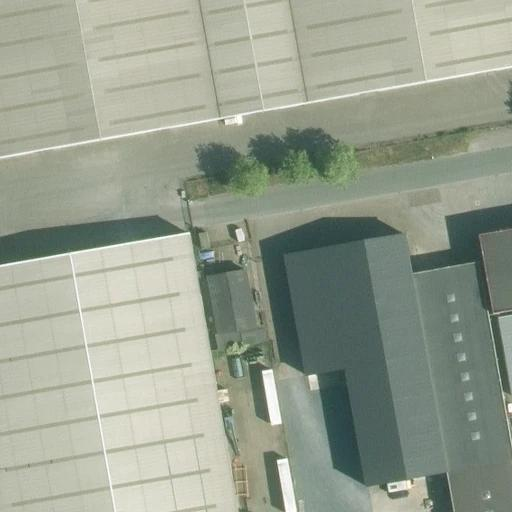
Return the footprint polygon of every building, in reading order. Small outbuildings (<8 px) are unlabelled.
[(511,0),(0,0),(0,159),(511,68),(511,0)] [(511,232),(479,238),(493,317),(511,313),(511,232)] [(0,268),(0,511),(237,511),(189,235),(0,268)] [(404,237),(286,258),(307,376),(344,369),(365,488),(448,474),(454,511),(511,511),(511,451),(479,265),(411,276),(404,237)] [(205,279),(216,337),(254,330),(244,272),(205,279)] [(511,318),(498,321),(511,398),(511,318)]
